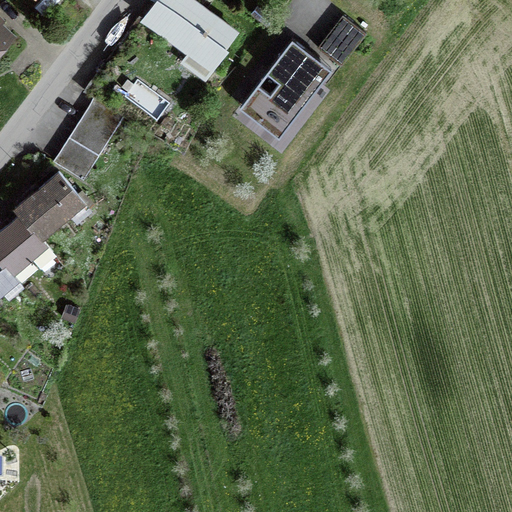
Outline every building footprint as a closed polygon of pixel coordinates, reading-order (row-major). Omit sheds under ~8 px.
[(193,0),(155,0),(143,18),(212,67),(226,48),(224,46),(235,31),(193,0)] [(0,45),(9,36),(0,27),(0,45)] [(292,37),(244,99),(284,130),(321,82),(308,72),(319,58),(292,37)] [(97,100),(86,118),(66,149),(57,163),(82,179),(123,116),(97,100)] [(0,229),(0,291),(17,278),(11,271),(31,255),(40,267),(56,254),(41,236),(84,200),(59,170),(39,186),(15,207),(20,213),(3,227),(0,229)]
